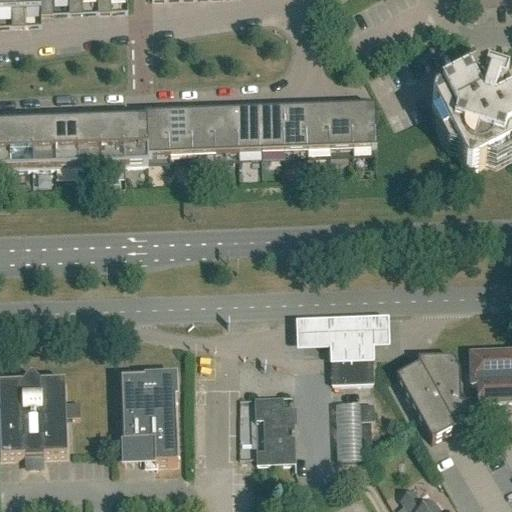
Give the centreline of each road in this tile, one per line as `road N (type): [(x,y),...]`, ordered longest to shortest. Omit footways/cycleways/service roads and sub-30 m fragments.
road 1 (secondary): [(0,316),(511,292)]
road 2 (secondary): [(511,243),(0,256)]
road 3 (residential): [(0,117),(309,97),(298,4)]
road 4 (residential): [(298,4),(0,48)]
